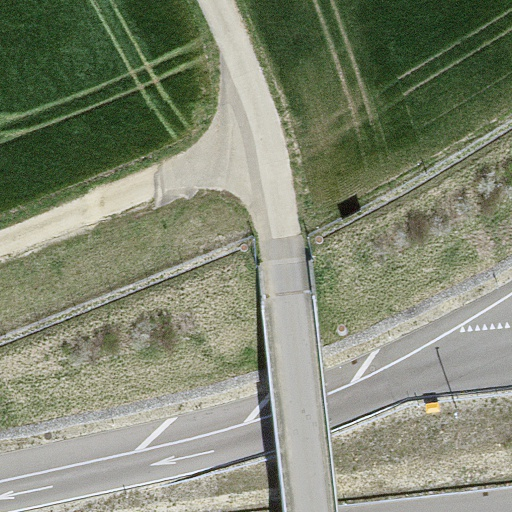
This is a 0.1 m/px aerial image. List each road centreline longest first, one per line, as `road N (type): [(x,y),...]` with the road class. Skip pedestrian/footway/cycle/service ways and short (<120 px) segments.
road 1 (track): [(310,511),(270,153),(223,0)]
road 2 (track): [(0,249),(270,153)]
